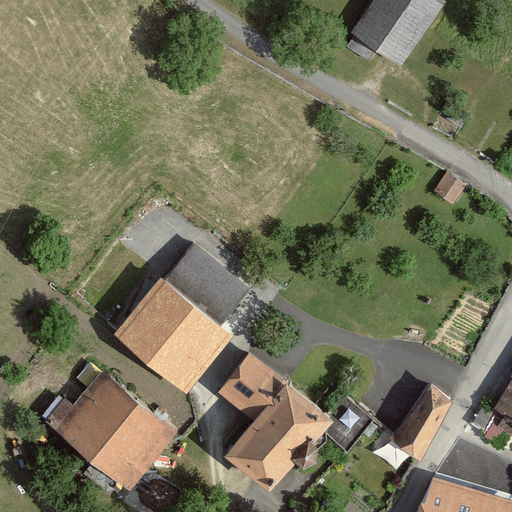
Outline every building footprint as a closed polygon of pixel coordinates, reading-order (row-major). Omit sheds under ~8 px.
[(371,0),(352,29),(402,64),(445,0),(371,0)] [(467,183),(446,170),(434,190),(455,203),(467,183)] [(167,270),(227,320),(255,286),(195,236),(167,270)] [(110,320),(189,386),(236,329),(227,320),(167,270),(156,263),(139,283),(134,279),(116,301),(122,306),(110,320)] [(323,428),(347,449),(375,417),(343,389),(328,407),(254,347),(219,385),(253,414),(227,447),(271,484),(299,453),(300,455),(307,457),(316,455),(322,451),(324,448),(325,441),(324,435),(321,431),(323,428)] [(127,483),(177,425),(104,363),(73,399),(64,392),(46,414),(127,483)] [(511,376),(497,403),(511,412),(511,376)] [(454,397),(432,378),(417,405),(391,433),(421,457),(454,397)] [(499,414),(481,404),(465,430),(483,441),(487,435),(502,444),(509,431),(494,422),(499,414)] [(511,511),(511,497),(431,474),(419,511),(511,511)]
